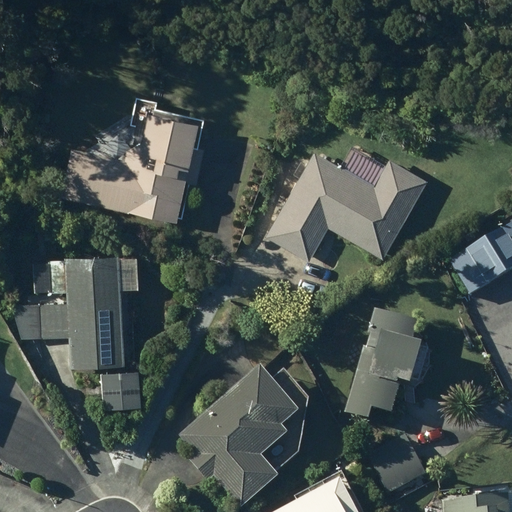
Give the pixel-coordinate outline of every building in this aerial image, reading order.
[(69,148),(59,198),(174,221),(194,123),(144,113),(139,141),(125,151),(123,159),(69,148)] [(312,152),(264,236),(306,261),(326,227),(380,258),(424,180),(387,159),(372,186),(312,152)] [(511,223),(448,261),(468,295),(511,269),(511,223)] [(63,261),(47,262),(47,267),(35,268),(36,289),(48,289),(49,291),(65,291),(65,302),(38,303),(39,337),(66,335),(68,367),(122,364),(115,255),(63,258),(63,261)] [(372,311),(343,414),(365,421),(368,410),(387,415),(396,386),(404,389),(416,347),(407,344),(414,322),(372,311)] [(283,436),(277,429),(294,413),(255,369),(179,437),(195,456),(187,463),(205,483),(211,477),(239,509),(274,478),(257,459),(283,436)] [(366,454),(386,495),(423,476),(403,436),(366,454)] [(351,511),(335,481),(277,511),(351,511)] [(439,511),(504,511),(504,498),(439,504),(439,511)]
